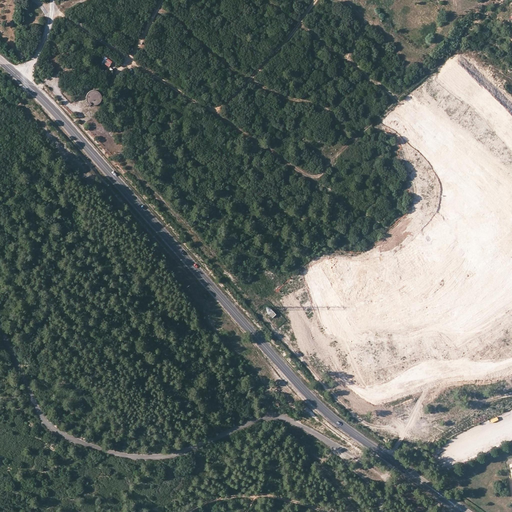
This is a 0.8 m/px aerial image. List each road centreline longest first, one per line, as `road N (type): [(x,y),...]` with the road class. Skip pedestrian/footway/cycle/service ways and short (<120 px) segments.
road 1 (tertiary): [(464,511),(313,400),(0,59)]
road 2 (track): [(61,11),(312,179),(507,0)]
road 3 (track): [(156,9),(167,10),(225,66),(287,99),(329,108),(354,140)]
road 4 (track): [(266,0),(398,100)]
road 5 (track): [(209,110),(253,78),(316,0)]
road 6 (track): [(324,511),(254,495),(187,511)]
